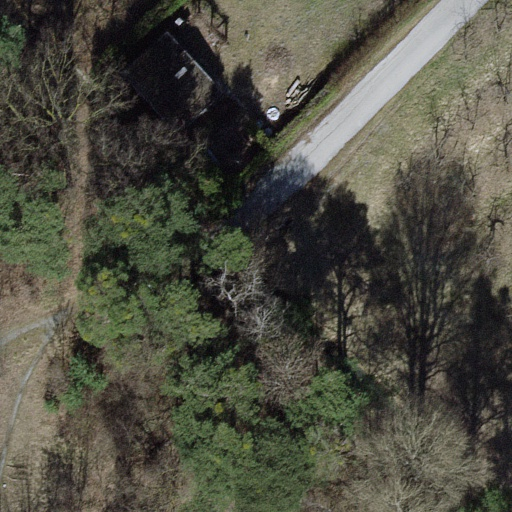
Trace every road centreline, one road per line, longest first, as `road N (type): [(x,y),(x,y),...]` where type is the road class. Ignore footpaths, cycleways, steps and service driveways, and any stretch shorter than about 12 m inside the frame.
road 1 (track): [(479,0),(192,276),(15,361)]
road 2 (track): [(0,498),(15,361)]
